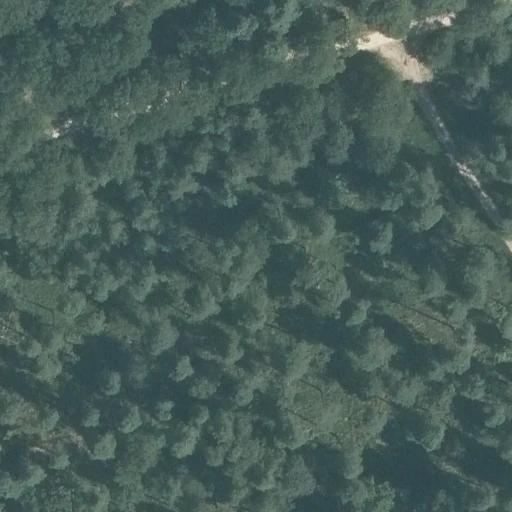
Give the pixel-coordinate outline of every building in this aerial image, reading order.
[(400,55),(433,51),(431,34),(398,38),(400,55)] [(350,55),(338,60),(344,73),(355,68),(350,55)] [(214,108),(231,106),(229,91),(212,93),(214,108)] [(140,138),(173,120),(162,101),(130,118),(140,138)] [(84,149),(103,139),(95,123),(76,133),(84,149)]
